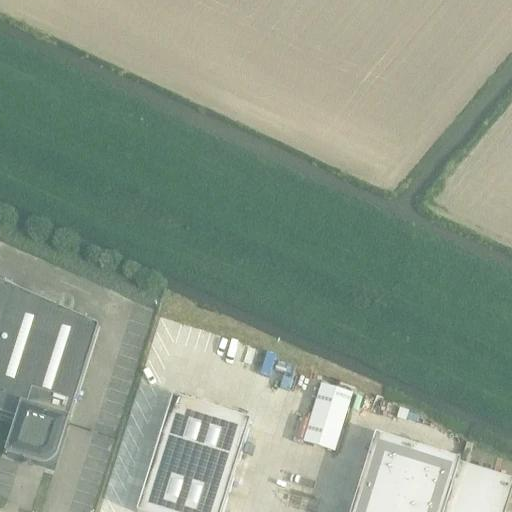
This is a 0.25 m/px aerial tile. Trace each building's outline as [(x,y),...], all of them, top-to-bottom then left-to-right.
[(0,416),(17,421),(6,457),(20,461),(23,462),(23,464),(37,468),(37,466),(40,467),(43,467),(49,466),(55,463),(58,458),(69,426),(99,328),(33,298),(0,283),(0,416)] [(321,386),(303,444),(334,453),(352,396),(321,386)] [(173,398),(138,511),(223,511),(252,423),(173,398)] [(353,511),(445,511),(460,465),(385,440),(377,438),(374,445),(353,511)] [(511,481),(460,465),(445,511),(505,511),(511,493),(511,481)]
